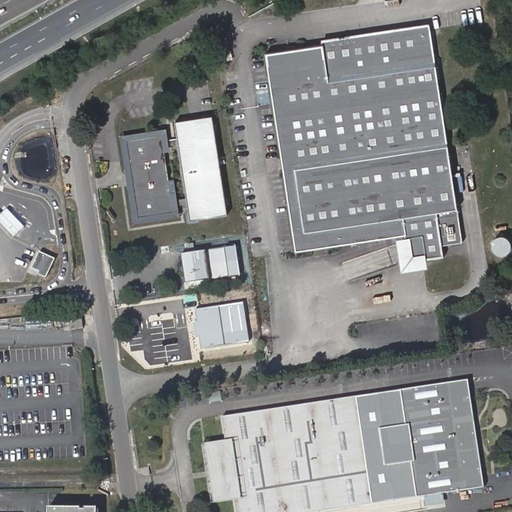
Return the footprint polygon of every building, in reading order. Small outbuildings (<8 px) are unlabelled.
[(404,235),(405,238),(409,262),(426,259),(444,256),(442,245),(463,242),(429,28),(265,53),(295,252),(404,235)] [(226,36),(220,37),(227,60),(232,58),(226,36)] [(174,123),(190,220),(227,214),(211,117),(174,123)] [(119,136),(133,223),(179,216),(165,129),(119,136)] [(7,209),(0,215),(0,222),(14,237),(24,227),(7,209)] [(511,243),(511,237),(492,233),(489,248),(510,252),(511,243)] [(409,262),(405,238),(397,239),(401,272),(428,268),(426,259),(409,262)] [(185,278),(191,282),(240,275),(236,245),(181,254),(183,266),(179,271),(184,272),(185,278)] [(40,272),(38,275),(47,278),(55,259),(39,252),(33,269),(40,272)] [(243,302),(194,309),(201,349),(249,341),(243,302)] [(70,322),(71,329),(81,327),(80,320),(70,322)] [(468,380),(448,383),(449,395),(465,393),(478,477),(462,479),(464,491),(484,488),(468,380)] [(226,444),(206,447),(214,500),(234,497),(236,511),(322,511),(464,491),(462,479),(478,477),(465,393),(449,395),(448,383),(374,395),(375,401),(358,404),(357,397),(222,418),(226,444)] [(375,401),(374,395),(357,397),(358,404),(375,401)] [(214,500),(206,447),(203,448),(211,501),(214,500)]
